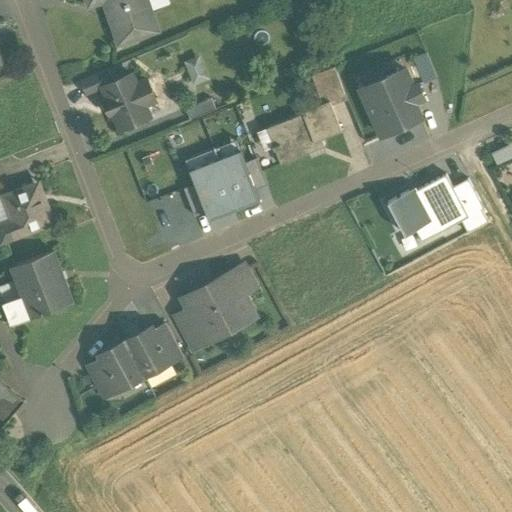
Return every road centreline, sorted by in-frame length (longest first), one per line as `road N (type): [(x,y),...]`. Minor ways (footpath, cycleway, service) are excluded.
road 1 (residential): [(511,115),(132,277)]
road 2 (residential): [(132,277),(115,252),(22,0)]
road 3 (residential): [(132,277),(51,381),(55,452)]
